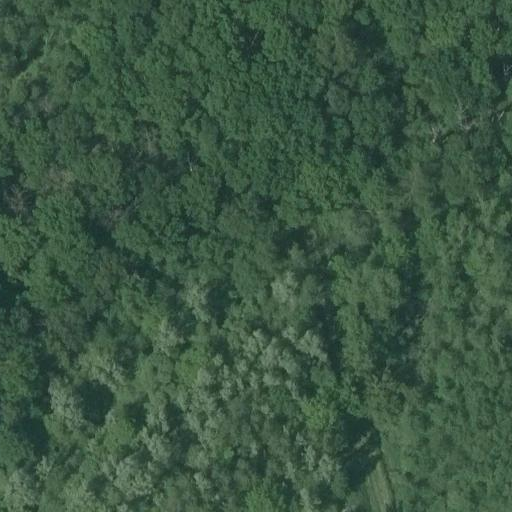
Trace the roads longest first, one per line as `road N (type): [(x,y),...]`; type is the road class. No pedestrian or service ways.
road 1 (track): [(252,54),(384,511)]
road 2 (track): [(0,211),(252,54)]
road 3 (track): [(252,54),(227,51),(119,0)]
